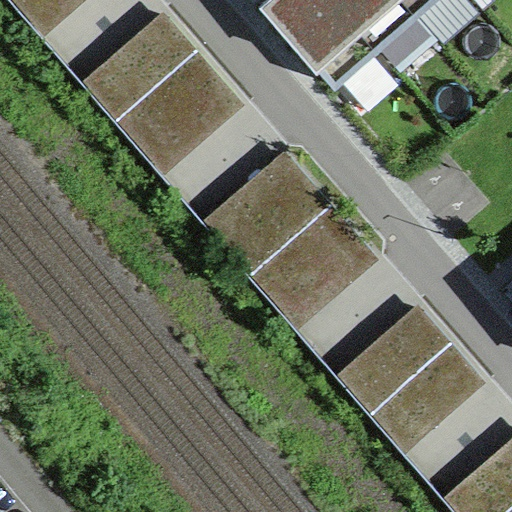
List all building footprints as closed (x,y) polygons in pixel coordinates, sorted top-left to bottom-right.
[(82,0),(11,0),(42,36),(82,0)] [(259,0),(253,6),(317,81),(411,0),(259,0)] [(81,80),(115,119),(197,48),(164,8),(81,80)] [(243,102),(197,48),(115,119),(162,172),(243,102)] [(203,219),(248,273),(333,200),(287,147),(203,219)] [(379,256),(333,200),(248,273),(296,328),(379,256)] [(336,372),(370,412),(452,340),(418,301),(336,372)] [(487,380),(452,340),(370,412),(404,452),(487,380)] [(511,435),(443,495),(457,511),(501,511),(511,503),(511,435)] [(511,511),(511,503),(501,511),(511,511)]
